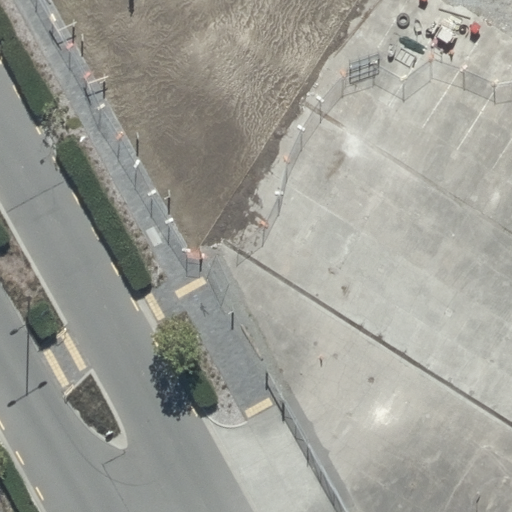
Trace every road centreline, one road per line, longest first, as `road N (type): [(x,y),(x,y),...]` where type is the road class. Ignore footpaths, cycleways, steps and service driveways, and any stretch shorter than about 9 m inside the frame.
road 1 (unclassified): [(0,129),(211,511)]
road 2 (unclassified): [(98,511),(0,332)]
